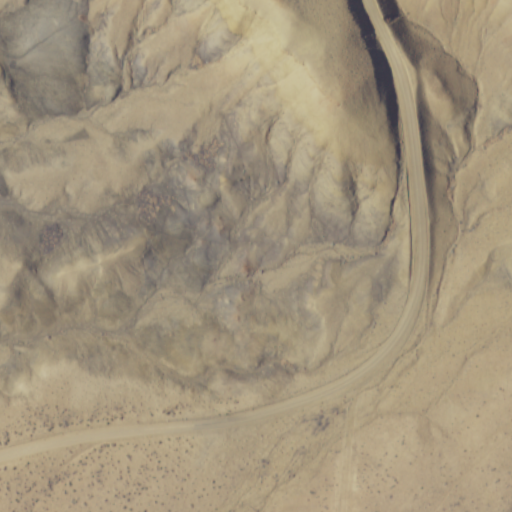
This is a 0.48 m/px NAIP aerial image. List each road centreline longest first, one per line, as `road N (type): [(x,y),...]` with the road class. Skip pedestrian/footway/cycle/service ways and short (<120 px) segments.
road 1 (tertiary): [(168,419),(317,226),(338,0)]
road 2 (residential): [(168,419),(62,425),(0,449)]
road 3 (residential): [(69,511),(131,466),(168,419)]
